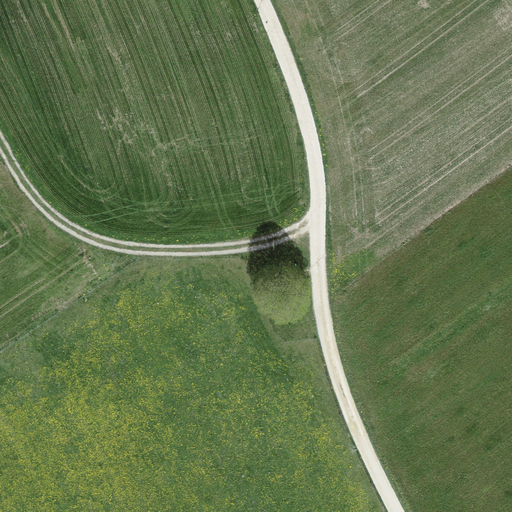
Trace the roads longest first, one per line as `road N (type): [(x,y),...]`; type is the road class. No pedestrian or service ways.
road 1 (track): [(256,0),(310,145),(319,294),(334,380),(392,511)]
road 2 (track): [(317,215),(271,243),(237,251),(145,255),(103,248),(50,220),(0,144)]
